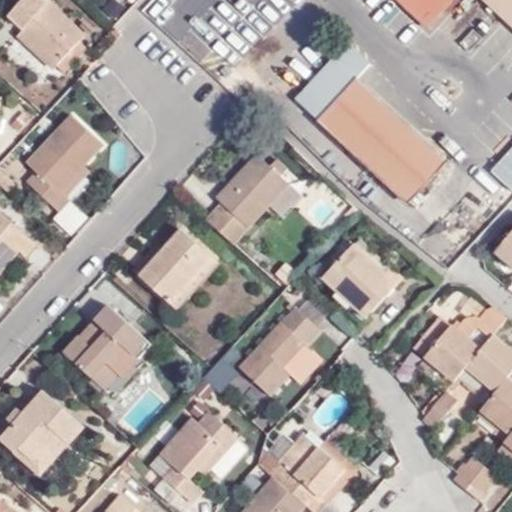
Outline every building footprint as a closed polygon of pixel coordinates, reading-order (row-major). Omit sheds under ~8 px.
[(79,40),(82,37),(43,0),(24,0),(8,17),(22,30),(18,34),(53,68),(56,65),(79,40)] [(115,18),(124,9),(114,0),(112,0),(105,9),(115,18)] [(397,0),(427,27),(452,0),(397,0)] [(511,0),(479,0),(511,30),(511,0)] [(64,73),(88,48),(79,40),(56,65),(64,73)] [(348,42),(297,97),(320,119),(355,81),(372,63),(348,42)] [(408,201),(444,163),(355,81),(320,119),(408,201)] [(13,124),(20,130),(29,120),(23,113),(13,124)] [(67,197),(61,191),(84,165),(104,144),(74,116),(28,165),(38,173),(29,182),(60,210),(70,201),(67,197)] [(511,189),(511,143),(489,169),(511,189)] [(218,198),(223,203),(209,219),(234,242),(289,183),(282,177),(290,169),(278,158),(270,166),(259,155),(218,198)] [(67,197),(90,172),(84,165),(61,191),(67,197)] [(0,174),(0,185),(8,192),(12,187),(0,174)] [(24,255),(35,244),(0,212),(0,271),(19,251),(24,255)] [(140,276),(172,304),(214,257),(183,229),(165,249),(140,276)] [(511,234),(497,252),(511,264),(511,234)] [(133,269),(140,276),(165,249),(158,243),(133,269)] [(356,243),(323,278),(341,295),(346,289),(372,313),(398,284),(387,273),(356,243)] [(178,310),(221,263),(214,257),(172,304),(178,310)] [(405,277),(394,266),(387,273),(398,284),(405,277)] [(439,284),(444,278),(442,276),(438,273),(433,279),(439,284)] [(341,295),(366,319),(372,313),(346,289),(341,295)] [(305,344),(309,347),(324,332),(293,303),(278,318),(282,323),(240,367),(270,396),(292,375),(284,367),(305,344)] [(119,377),(122,379),(139,360),(133,355),(147,340),(110,306),(95,322),(99,326),(85,341),(81,337),(79,335),(63,352),(94,379),(106,365),(119,377)] [(453,326),(441,316),(415,347),(456,381),(468,366),(483,349),(469,338),(480,324),(494,335),(508,318),(495,306),(487,309),(480,318),(477,316),(472,316),(467,318),(464,319),(461,323),(458,320),(453,326)] [(95,322),(81,337),(85,341),(99,326),(95,322)] [(508,380),(511,374),(511,351),(494,335),(483,349),(468,366),(497,392),(508,380)] [(139,360),(152,345),(147,340),(133,355),(139,360)] [(302,382),(322,360),(309,347),(305,344),(284,367),(292,375),(301,383),(302,382)] [(217,362),(211,356),(206,360),(208,362),(213,366),(217,362)] [(354,383),(360,377),(339,356),(334,362),(354,383)] [(209,370),(213,366),(208,362),(199,373),(202,377),(205,375),(209,370)] [(216,364),(206,376),(215,384),(219,388),(230,376),(216,364)] [(94,379),(106,391),(119,377),(106,365),(94,379)] [(205,375),(202,377),(198,382),(209,392),(215,384),(206,376),(205,375)] [(511,383),(508,380),(497,392),(483,409),(511,434),(511,433),(511,383)] [(446,392),(442,389),(422,412),(427,416),(446,392)] [(326,427),(351,405),(339,391),(314,414),(326,427)] [(15,426),(3,440),(18,455),(24,449),(41,464),(55,448),(61,454),(85,427),(45,392),(25,415),(15,426)] [(456,401),(446,392),(427,416),(437,424),(456,401)] [(209,410),(199,402),(191,411),(201,419),(209,410)] [(18,409),(7,419),(15,426),(25,415),(18,409)] [(511,434),(483,409),(478,415),(497,432),(495,434),(505,442),(511,434)] [(200,469),(214,454),(220,460),(239,438),(211,413),(200,423),(194,418),(161,454),(175,466),(165,477),(193,503),(204,491),(191,480),(200,469)] [(325,502),(315,511),(321,511),(331,501),(359,469),(335,448),(352,427),(345,421),(321,449),(344,470),(320,497),(325,502)] [(280,463),(283,466),(274,476),(306,504),(314,511),(315,511),(325,502),(320,497),(344,470),(321,449),(304,435),(280,463)] [(497,451),(511,464),(511,447),(505,442),(497,451)] [(18,455),(41,476),(61,454),(55,448),(41,464),(24,449),(18,455)] [(370,467),(381,477),(395,461),(384,452),(370,467)] [(269,453),(260,463),(274,476),(283,466),(280,463),(269,453)] [(161,454),(152,464),(165,477),(175,466),(161,454)] [(200,469),(206,476),(220,460),(214,454),(200,469)] [(460,474),(455,480),(465,489),(484,466),(474,458),(460,474)] [(484,466),(465,489),(476,498),(495,476),(484,466)] [(127,479),(132,473),(125,467),(120,472),(127,479)] [(299,511),(306,504),(274,476),(242,511),(299,511)] [(142,511),(121,493),(103,511),(142,511)] [(0,511),(19,511),(0,499),(0,511)]
